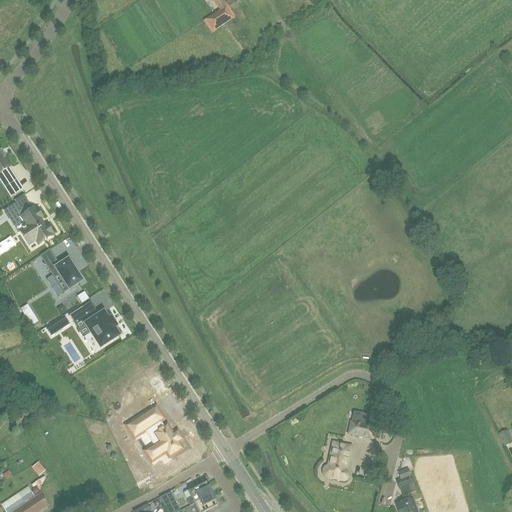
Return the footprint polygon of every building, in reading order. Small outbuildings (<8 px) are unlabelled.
[(212,0),(220,11),(204,21),(211,33),(235,18),(223,0),(212,0)] [(0,177),(5,184),(15,178),(9,168),(10,167),(5,159),(6,158),(5,158),(1,152),(1,151),(0,151),(0,150),(0,177)] [(20,232),(21,232),(29,245),(36,240),(39,245),(52,236),(51,235),(52,235),(46,226),(44,228),(39,220),(41,219),(36,211),(35,210),(33,211),(31,207),(23,213),(16,203),(3,211),(10,221),(19,215),(28,227),(26,228),(25,227),(22,229),(23,230),(20,232)] [(56,260),(46,267),(52,276),(47,280),(58,298),(64,294),(69,291),(82,282),(77,273),(74,268),(73,268),(68,260),(60,265),(56,260)] [(84,293),(77,297),(82,304),(88,300),(84,293)] [(83,307),(69,316),(74,325),(82,320),(91,333),(100,348),(119,336),(114,329),(116,327),(111,319),(108,320),(103,313),(99,316),(91,321),(83,307)] [(155,425),(147,413),(125,427),(134,440),(145,432),(154,446),(153,447),(160,457),(166,453),(169,458),(182,450),(178,443),(181,442),(175,433),(173,435),(167,425),(163,428),(160,423),(160,422),(155,425)] [(375,428),(351,423),(348,434),(373,440),(375,428)] [(506,447),(511,444),(511,441),(507,431),(500,434),(506,447)] [(348,462),(348,461),(351,447),(333,443),(332,449),(332,453),(331,453),(328,466),(327,466),(324,468),(323,470),(323,472),(323,475),(324,477),(326,478),(330,479),(342,481),(345,481),(347,480),(348,478),(348,476),(348,473),(347,471),(345,470),(346,462),(347,462),(348,462)] [(39,464),(33,468),(39,475),(44,471),(39,464)] [(161,466),(152,469),(157,481),(166,477),(161,466)] [(405,502),(396,505),(398,511),(416,511),(412,499),(412,500),(410,494),(416,492),(408,470),(398,474),(401,480),(396,482),(399,489),(400,489),(405,502)] [(188,499),(187,501),(190,506),(194,504),(212,495),(206,484),(197,488),(196,487),(197,487),(196,486),(187,491),(191,498),(188,499)] [(1,506),(5,511),(12,511),(34,497),(28,488),(1,506)] [(16,511),(39,511),(48,506),(40,495),(16,511)] [(207,511),(217,507),(212,495),(194,504),(198,511),(207,511)]
